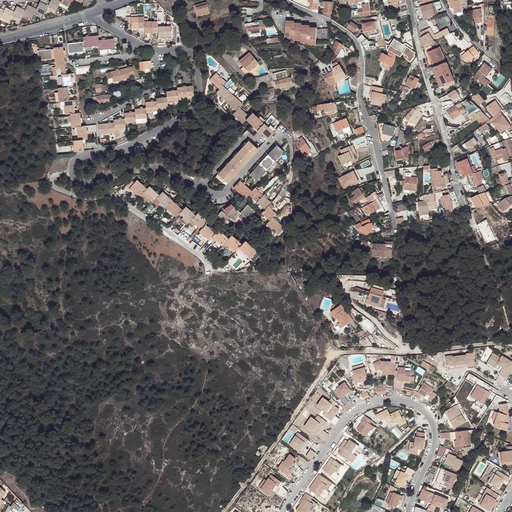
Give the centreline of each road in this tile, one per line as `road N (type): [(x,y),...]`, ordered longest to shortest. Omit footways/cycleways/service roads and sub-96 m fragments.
road 1 (residential): [(281,511),(348,417),(378,399),(416,406),(433,425),(432,452),(408,511)]
road 2 (residential): [(283,0),(338,26),(360,49),(360,103),(394,228)]
road 3 (residential): [(71,172),(88,183),(155,166),(222,194),(281,133)]
road 4 (residential): [(172,50),(187,49),(197,61),(193,110),(139,140),(76,158),(71,172)]
road 5 (unclassified): [(466,209),(407,0)]
road 6 (residential): [(71,172),(55,175),(53,187),(116,197),(212,271)]
road 7 (track): [(337,352),(224,511)]
road 8 (residential): [(511,345),(337,352)]
road 9 (residential): [(172,50),(172,78),(89,122)]
